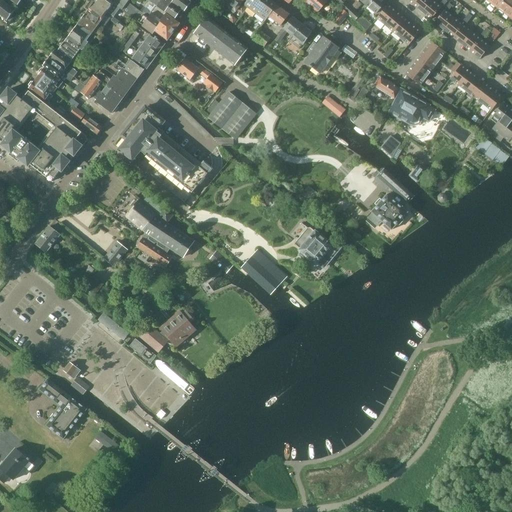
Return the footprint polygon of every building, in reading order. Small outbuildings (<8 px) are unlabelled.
[(0,0),(0,19),(8,25),(15,16),(12,15),(15,10),(1,0),(0,0)] [(91,0),(86,8),(88,10),(102,21),(106,16),(117,25),(120,21),(92,0),(91,0)] [(108,0),(92,0),(120,21),(122,18),(111,9),(114,5),(108,0)] [(108,0),(114,5),(122,10),(127,2),(129,0),(108,0)] [(147,0),(152,3),(156,7),(166,14),(177,22),(191,3),(187,0),(147,0)] [(219,0),(235,12),(240,5),(234,0),(219,0)] [(247,0),(243,5),(254,13),(264,0),(247,0)] [(265,22),(268,17),(277,6),(268,0),(264,0),(254,13),(265,22)] [(328,0),(327,0),(303,0),(316,12),(328,0)] [(342,9),(348,14),(359,2),(356,0),(350,8),(343,2),(340,6),(342,9)] [(382,0),(373,0),(367,7),(375,14),(385,2),(382,0)] [(416,0),(413,5),(421,12),(432,0),(416,0)] [(432,0),(421,12),(430,20),(441,7),(432,0)] [(492,0),(490,3),(497,8),(503,0),(492,0)] [(511,0),(503,0),(497,8),(504,13),(511,1),(511,0)] [(127,2),(122,10),(142,25),(142,26),(153,35),(155,32),(167,41),(180,24),(177,22),(166,14),(156,7),(152,3),(150,6),(154,10),(151,13),(152,13),(151,13),(143,7),(140,11),(127,2)] [(348,14),(355,20),(359,16),(360,15),(355,11),(361,5),(359,2),(348,14)] [(377,19),(384,25),(396,11),(388,5),(377,19)] [(277,6),(268,17),(281,27),(289,16),(277,6)] [(434,23),(443,30),(454,17),(459,11),(457,9),(452,16),(445,10),(434,23)] [(88,10),(78,24),(96,38),(96,37),(100,40),(104,35),(100,32),(106,24),(102,21),(88,10)] [(332,20),(338,25),(348,14),(342,10),(332,20)] [(384,25),(392,32),(404,18),(396,11),(384,25)] [(359,16),(355,20),(367,30),(372,24),(363,16),(361,18),(359,16)] [(287,33),(292,37),(302,25),(293,17),(283,29),(274,40),(279,43),(287,33)] [(443,30),(452,38),(463,25),(454,17),(443,30)] [(207,44),(234,65),(247,49),(207,18),(195,34),(200,38),(198,40),(198,42),(203,46),(205,46),(207,44)] [(392,32),(400,39),(412,25),(404,18),(392,32)] [(70,34),(66,39),(81,49),(82,51),(88,43),(90,45),(96,38),(78,24),(74,29),(72,27),(68,32),(70,34)] [(302,25),(292,37),(302,45),(312,33),(302,25)] [(412,25),(400,39),(408,45),(420,31),(412,25)] [(452,38),(461,45),(472,32),(463,25),(452,38)] [(497,37),(500,33),(493,27),(490,31),(497,37)] [(270,39),(258,30),(252,38),(264,47),(270,39)] [(461,45),(470,52),(481,39),(472,32),(461,45)] [(150,34),(144,42),(159,53),(165,45),(150,34)] [(114,45),(120,49),(127,40),(121,35),(114,45)] [(322,37),(304,62),(320,74),(339,49),(322,37)] [(131,39),(128,43),(132,45),(134,47),(139,40),(136,38),(134,41),(131,39)] [(66,39),(57,52),(71,62),(81,49),(66,39)] [(481,39),(470,52),(479,59),(490,46),(481,39)] [(128,43),(128,42),(122,51),(125,54),(132,45),(128,43)] [(144,42),(138,51),(152,61),(159,53),(144,42)] [(431,42),(424,50),(439,61),(445,53),(431,42)] [(280,58),(290,66),(297,56),(287,48),(280,58)] [(55,50),(48,59),(74,77),(77,73),(70,67),(69,68),(67,67),(71,62),(57,52),(55,50)] [(107,58),(111,61),(117,53),(113,50),(107,58)] [(424,50),(418,58),(433,70),(439,61),(424,50)] [(152,61),(138,51),(132,59),(146,70),(152,61)] [(116,58),(113,61),(137,79),(144,70),(131,61),(127,66),(116,58)] [(418,58),(412,66),(426,78),(433,70),(418,58)] [(43,66),(46,68),(61,80),(63,81),(66,79),(70,82),(74,77),(48,59),(43,66)] [(189,80),(196,71),(198,69),(185,59),(176,70),(189,80)] [(99,60),(94,66),(98,69),(103,63),(99,60)] [(120,72),(116,77),(130,88),(137,79),(113,61),(111,64),(115,67),(114,67),(120,72)] [(450,79),(458,86),(470,71),(461,65),(458,69),(455,74),(450,79)] [(198,69),(196,71),(207,80),(204,84),(215,93),(222,83),(200,66),(198,69)] [(426,78),(412,66),(405,75),(420,86),(426,78)] [(40,75),(38,79),(55,92),(57,88),(58,89),(63,83),(60,80),(61,80),(46,68),(41,69),(39,72),(40,75)] [(458,86),(466,92),(478,78),(470,71),(458,86)] [(80,93),(89,99),(92,97),(97,90),(102,82),(93,75),(92,78),(85,86),(80,93)] [(88,75),(81,83),(85,86),(92,78),(88,75)] [(114,75),(107,86),(123,98),(130,88),(116,77),(114,75)] [(379,91),(395,100),(401,89),(379,77),(371,91),(377,94),(379,91)] [(466,92),(474,98),(486,84),(478,78),(466,92)] [(55,92),(38,79),(35,82),(31,82),(29,85),(30,89),(48,102),(53,96),(52,95),(55,92)] [(81,83),(76,90),(80,94),(80,93),(85,86),(81,83)] [(474,98),(483,105),(494,90),(486,84),(474,98)] [(107,86),(101,93),(117,105),(123,98),(107,86)] [(369,91),(363,87),(355,100),(361,103),(369,91)] [(348,98),(353,101),(360,91),(354,88),(348,98)] [(401,89),(395,100),(389,110),(413,123),(418,123),(422,115),(428,119),(435,108),(401,89)] [(0,142),(3,145),(2,146),(28,166),(29,165),(38,171),(52,182),(61,171),(62,172),(81,147),(80,146),(80,145),(84,146),(88,141),(86,138),(87,137),(27,92),(21,100),(7,90),(0,99),(0,142)] [(95,102),(111,114),(117,105),(101,93),(97,90),(92,97),(96,100),(95,102)] [(494,90),(483,105),(491,111),(502,96),(494,90)] [(208,117),(236,140),(256,114),(228,91),(208,117)] [(324,103),(340,117),(345,111),(329,97),(324,103)] [(360,106),(366,110),(372,102),(366,97),(360,106)] [(71,104),(75,107),(77,108),(80,104),(75,100),(71,104)] [(493,116),(491,119),(496,124),(493,128),(485,122),(481,127),(500,142),(504,138),(509,142),(511,137),(511,127),(511,126),(511,125),(511,107),(510,108),(503,102),(493,116)] [(75,107),(71,112),(81,121),(86,115),(77,108),(75,107)] [(195,172),(201,165),(164,133),(164,132),(158,128),(163,122),(146,107),(115,145),(120,149),(120,150),(132,160),(140,150),(145,154),(137,164),(183,202),(203,179),(195,172)] [(87,115),(82,123),(97,135),(103,127),(87,115)] [(400,143),(390,136),(381,147),(392,159),(401,143),(400,143)] [(221,152),(226,157),(229,154),(224,149),(221,152)] [(203,179),(211,170),(203,163),(201,165),(195,172),(203,179)] [(418,182),(428,169),(419,163),(410,176),(418,182)] [(388,186),(397,192),(406,200),(409,202),(415,194),(384,170),(376,180),(386,188),(388,186)] [(215,197),(223,204),(232,194),(223,187),(215,197)] [(403,205),(406,200),(397,192),(393,197),(389,194),(374,213),(375,214),(371,219),(381,226),(385,221),(395,229),(400,223),(403,224),(406,219),(405,217),(410,210),(403,205)] [(194,241),(158,218),(156,216),(158,214),(139,199),(132,207),(134,209),(126,217),(142,231),(146,234),(136,247),(166,267),(172,258),(167,255),(171,249),(182,258),(194,241)] [(35,244),(46,253),(60,236),(49,227),(35,244)] [(333,246),(314,231),(311,228),(307,228),(294,244),(299,248),(298,250),(317,265),(318,263),(323,267),(328,262),(323,258),(333,246)] [(61,243),(66,247),(69,242),(65,238),(61,243)] [(103,257),(113,266),(127,249),(118,241),(103,257)] [(247,273),(273,296),(282,286),(257,263),(247,273)] [(86,286),(97,294),(104,284),(93,276),(86,286)] [(162,331),(174,344),(198,324),(186,311),(162,331)] [(102,324),(114,332),(115,330),(118,327),(102,315),(98,320),(102,324)] [(168,341),(150,326),(146,322),(136,334),(158,353),(168,341)] [(131,346),(147,359),(148,357),(151,353),(136,341),(133,344),(131,346)] [(80,371),(70,363),(64,370),(74,379),(76,376),(80,371)] [(71,385),(83,395),(87,390),(90,387),(78,377),(71,385)] [(58,404),(61,406),(79,420),(87,409),(48,379),(39,390),(58,404)] [(79,420),(61,406),(46,426),(63,439),(79,420)] [(166,413),(161,409),(156,415),(161,419),(166,413)] [(123,457),(126,453),(100,431),(94,440),(120,461),(123,457)] [(0,467),(0,468),(0,479),(4,483),(10,476),(13,479),(25,467),(32,473),(42,462),(27,448),(22,454),(16,449),(0,467)]
